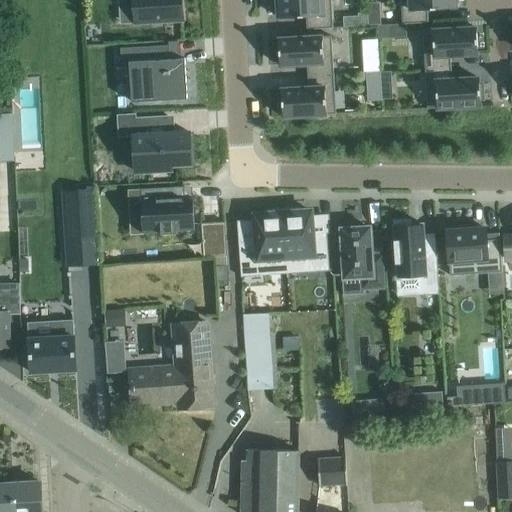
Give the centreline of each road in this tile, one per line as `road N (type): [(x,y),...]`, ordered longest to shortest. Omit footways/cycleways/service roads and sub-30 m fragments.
road 1 (residential): [(511,178),(271,176),(249,168)]
road 2 (tertiary): [(168,511),(0,395)]
road 3 (residential): [(231,0),(240,144),(249,168)]
